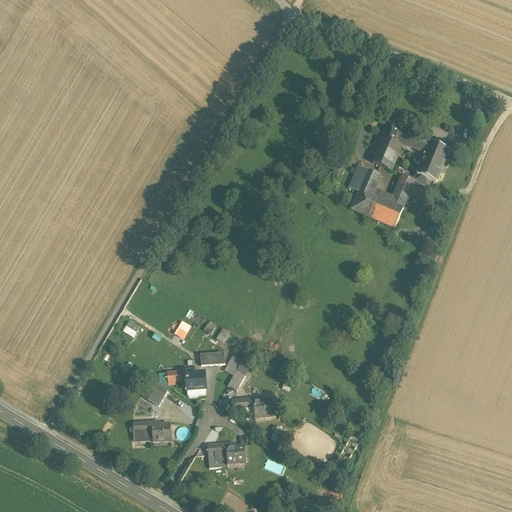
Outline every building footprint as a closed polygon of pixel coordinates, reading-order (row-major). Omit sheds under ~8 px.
[(450,152),(389,127),(385,138),(401,144),(402,146),(414,151),(426,156),(421,167),(417,176),(431,181),(437,184),(450,152)] [(385,138),(374,165),(389,172),(401,144),(385,138)] [(426,156),(414,151),(413,154),(412,159),(414,163),(417,165),(421,167),(426,156)] [(347,160),(331,153),(324,166),(340,174),(347,160)] [(358,168),(349,190),(359,194),(368,172),(358,168)] [(392,205),(369,195),(377,176),(368,172),(359,194),(352,211),(395,229),(403,210),(392,205)] [(431,181),(417,176),(415,182),(415,183),(428,188),(431,181)] [(415,182),(403,177),(397,191),(409,196),(415,183),(415,182)] [(409,196),(397,191),(392,205),(403,210),(409,196)] [(432,253),(428,263),(434,265),(437,255),(432,253)] [(134,338),(141,328),(130,320),(123,331),(134,338)] [(215,329),(208,325),(204,331),(211,335),(215,329)] [(223,334),(215,329),(211,335),(218,340),(223,334)] [(224,354),(200,356),(202,368),(225,366),(224,354)] [(241,362),(232,358),(224,372),(234,377),(236,372),(241,362)] [(245,377),(236,372),(234,377),(228,387),(237,392),(245,377)] [(198,375),(193,376),(193,373),(186,374),(187,382),(187,393),(198,392),(206,391),(205,375),(198,375)] [(186,374),(168,375),(169,387),(176,387),(176,383),(187,382),(186,374)] [(147,401),(159,408),(167,395),(155,388),(147,401)] [(260,400),(254,401),(255,409),(256,419),(273,417),(272,401),(260,402),(260,400)] [(254,401),(235,403),(236,414),(244,413),(243,410),(255,409),(254,401)] [(152,424),(134,426),(135,442),(153,441),(152,424)] [(170,426),(159,427),(158,424),(152,424),(153,441),(153,443),(171,442),(170,426)] [(227,446),(208,447),(209,470),(216,469),(216,462),(227,462),(227,446)] [(245,447),(232,448),(232,446),(227,446),(227,462),(228,465),(246,464),(245,447)] [(265,468),(282,475),(285,467),(269,460),(265,468)] [(276,498),(270,507),(275,510),(281,501),(276,498)]
